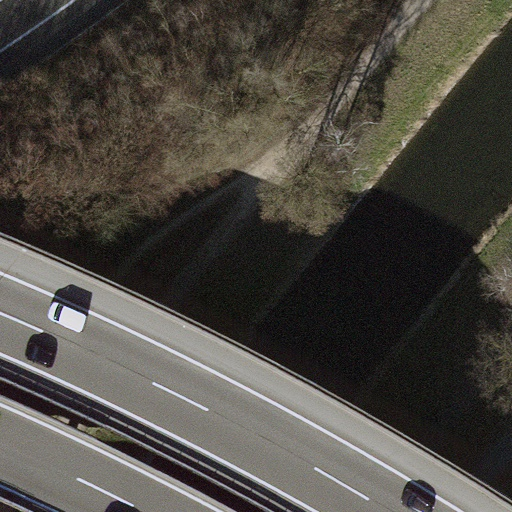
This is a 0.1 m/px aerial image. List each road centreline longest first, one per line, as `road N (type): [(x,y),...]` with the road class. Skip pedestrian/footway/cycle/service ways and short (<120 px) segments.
road 1 (motorway): [(389,511),(261,437),(0,313)]
road 2 (track): [(300,141),(108,270),(0,405)]
road 3 (track): [(419,0),(300,141)]
road 4 (motorway): [(0,442),(144,511)]
